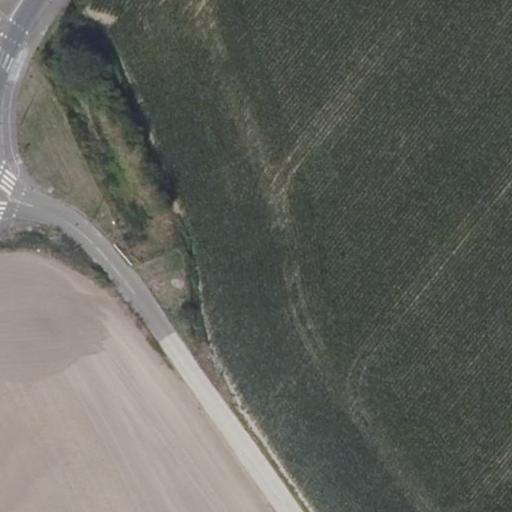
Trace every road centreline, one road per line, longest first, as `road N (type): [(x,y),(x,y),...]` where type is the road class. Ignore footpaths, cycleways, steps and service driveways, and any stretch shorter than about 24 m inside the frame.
road 1 (track): [(289,511),(149,312),(96,245),(58,214)]
road 2 (track): [(0,210),(58,214),(0,174)]
